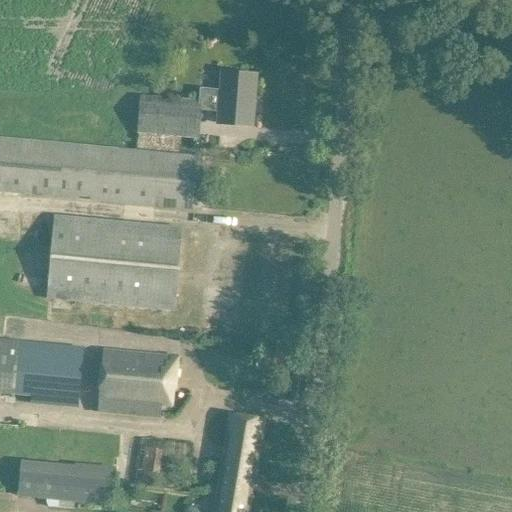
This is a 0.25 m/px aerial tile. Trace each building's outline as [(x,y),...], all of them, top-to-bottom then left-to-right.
[(222,72),(221,92),(201,89),(199,102),(141,96),(138,132),(198,138),(200,109),(219,111),(218,123),(232,125),(252,126),(256,75),(222,72)] [(0,139),(0,190),(191,208),(193,188),(201,188),(203,167),(195,166),(196,158),(0,139)] [(54,216),(46,299),(174,310),(182,228),(162,226),(54,216)] [(42,286),(44,251),(10,250),(10,270),(18,270),(17,285),(42,286)] [(0,390),(15,392),(79,398),(84,349),(20,343),(0,341),(0,390)] [(103,350),(98,412),(152,417),(161,418),(162,407),(164,388),(175,389),(178,357),(158,355),(103,350)] [(213,511),(248,511),(264,419),(230,414),(213,511)] [(142,470),(160,473),(164,450),(145,447),(142,470)] [(22,464),(18,496),(50,499),(99,504),(113,505),(116,473),(22,464)]
